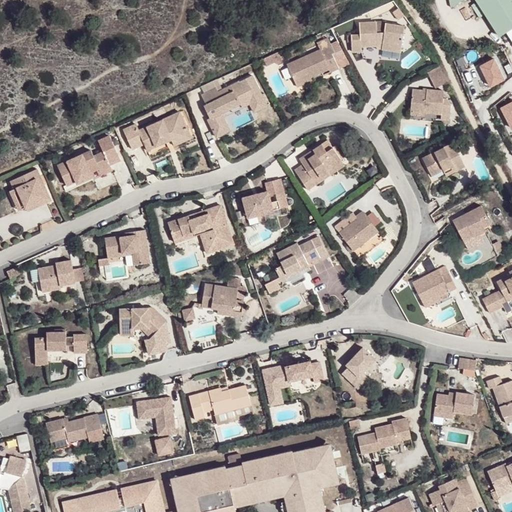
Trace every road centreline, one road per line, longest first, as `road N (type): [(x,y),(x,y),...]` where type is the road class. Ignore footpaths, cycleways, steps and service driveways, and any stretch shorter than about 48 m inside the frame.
road 1 (residential): [(360,314),(412,240),(415,221),(372,129),(340,116),(307,122),(219,178),(161,184),(0,257)]
road 2 (residential): [(0,417),(24,403),(360,314)]
road 3 (track): [(511,189),(400,0)]
road 4 (residential): [(360,314),(449,340),(511,345)]
